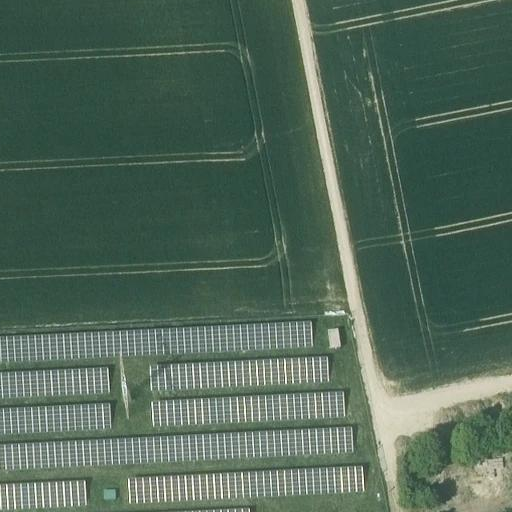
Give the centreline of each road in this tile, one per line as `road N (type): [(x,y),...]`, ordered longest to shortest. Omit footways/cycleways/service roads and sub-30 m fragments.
road 1 (track): [(309,0),(362,283)]
road 2 (track): [(406,511),(362,283)]
road 3 (track): [(511,398),(389,412)]
